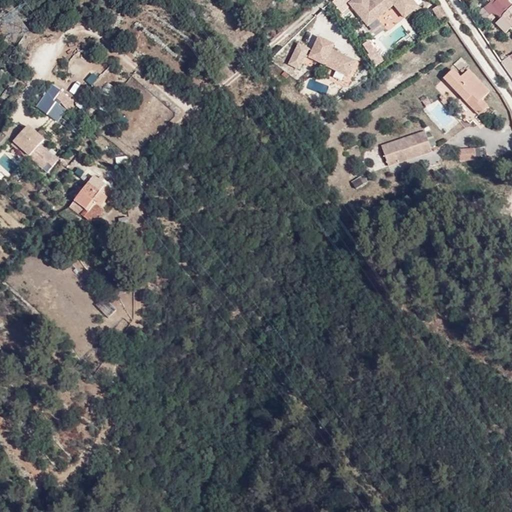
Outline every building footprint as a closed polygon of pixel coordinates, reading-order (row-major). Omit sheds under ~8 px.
[(410,0),(392,0),(385,6),(376,12),(373,8),(370,4),(357,13),(375,36),(400,16),(404,13),(416,28),(425,19),(410,0)] [(376,12),(385,6),(382,2),(373,8),(376,12)] [(440,4),(433,8),(438,19),(445,16),(440,4)] [(412,31),(416,28),(404,13),(400,16),(412,31)] [(511,13),(501,21),(511,34),(511,13)] [(451,30),(444,18),(437,22),(445,34),(451,30)] [(369,40),(361,45),(377,65),(384,59),(369,40)] [(353,86),(361,71),(338,60),(340,55),(325,47),(315,66),(353,86)] [(315,57),(305,52),(294,71),(304,76),(315,57)] [(462,58),(454,65),(461,73),(469,67),(462,58)] [(462,79),(454,71),(446,79),(481,116),(489,108),(483,101),(491,92),(470,71),(462,79)] [(56,122),(74,101),(53,84),(36,105),(56,122)] [(17,143),(25,135),(14,124),(5,131),(7,133),(12,139),(17,143)] [(48,143),(41,136),(32,129),(25,135),(17,143),(45,170),(51,165),(55,168),(60,163),(43,148),(48,143)] [(45,132),(41,136),(48,143),(52,138),(45,132)] [(432,152),(424,132),(381,147),(389,167),(432,152)] [(12,139),(7,133),(0,140),(0,146),(2,149),(12,139)] [(475,160),(474,147),(458,147),(458,161),(475,160)] [(356,187),(365,182),(361,175),(352,181),(356,187)] [(105,196),(112,199),(115,194),(98,181),(91,190),(105,196)] [(105,196),(91,190),(87,196),(99,206),(100,207),(105,196)] [(74,213),(87,223),(97,209),(99,206),(87,196),(74,213)] [(104,210),(112,199),(105,196),(100,207),(104,210)] [(97,209),(87,223),(96,231),(107,216),(97,209)] [(138,242),(135,224),(125,225),(127,242),(138,242)]
